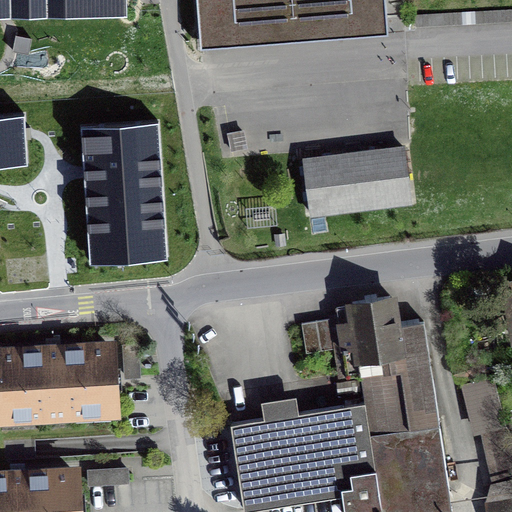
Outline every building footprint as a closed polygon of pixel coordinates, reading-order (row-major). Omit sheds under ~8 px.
[(196,0),(200,47),(388,32),(385,0),(196,0)] [(415,24),(511,19),(511,10),(415,16),(415,24)] [(27,111),(0,112),(0,159),(29,158),(27,111)] [(152,116),(75,121),(84,262),(162,257),(152,116)] [(309,211),(410,199),(404,148),(303,160),(309,211)] [(397,325),(393,299),(336,307),(346,376),(360,373),(365,402),(230,423),(243,509),(342,493),(345,511),(367,511),(382,510),(382,511),(418,511),(452,507),(423,321),(397,325)] [(335,347),(331,318),(301,323),(306,352),(335,347)] [(137,344),(124,345),(126,376),(138,376),(137,344)] [(0,398),(1,415),(113,409),(109,346),(61,349),(61,346),(45,347),(45,350),(0,352),(0,398)] [(360,391),(359,379),(336,382),(338,393),(360,391)] [(480,429),(510,422),(501,381),(471,388),(480,429)] [(493,484),(511,479),(511,429),(510,422),(480,429),(493,484)] [(89,483),(127,481),(127,468),(88,470),(89,483)] [(10,475),(0,475),(0,511),(75,511),(73,471),(25,474),(25,472),(10,473),(10,475)] [(511,511),(511,497),(486,502),(487,511),(511,511)]
